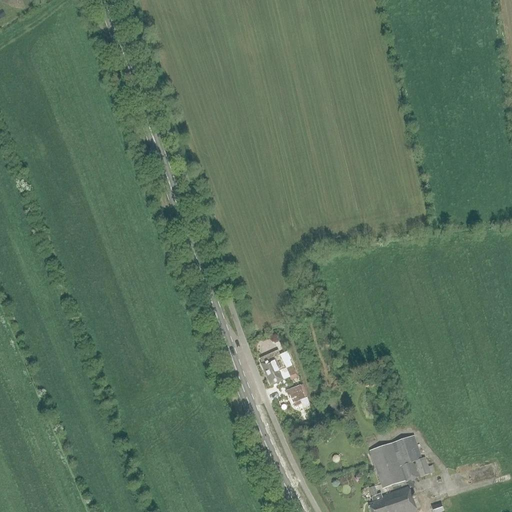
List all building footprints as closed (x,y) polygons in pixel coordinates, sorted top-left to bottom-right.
[(271,387),(291,377),(295,375),(292,367),(287,369),(285,370),(280,356),(278,351),(259,359),(261,364),(260,365),(271,387)] [(289,364),(294,363),(290,351),(285,352),(289,364)] [(306,399),(301,386),(285,392),(288,398),(290,397),(294,407),(301,404),(303,408),(310,406),(307,398),(306,399)] [(369,452),(382,489),(418,477),(413,463),(415,463),(420,477),(436,472),(434,465),(428,467),(425,458),(422,460),(414,436),(369,452)] [(416,511),(408,488),(379,498),(374,486),(369,488),(374,503),(369,505),(371,511),(416,511)]
